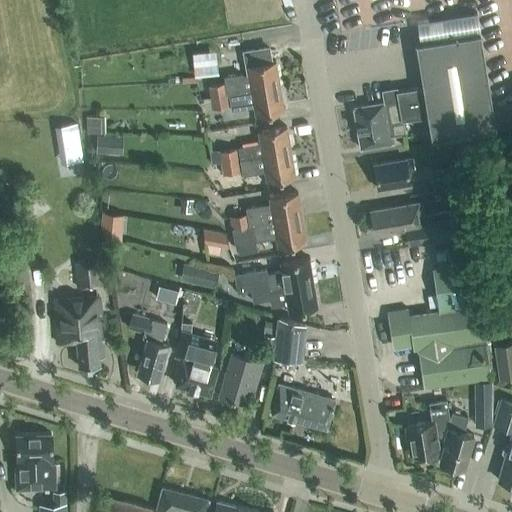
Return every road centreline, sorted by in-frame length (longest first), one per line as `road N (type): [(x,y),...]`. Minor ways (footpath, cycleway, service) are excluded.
road 1 (unclassified): [(304,0),(382,495)]
road 2 (tertiary): [(382,495),(0,380)]
